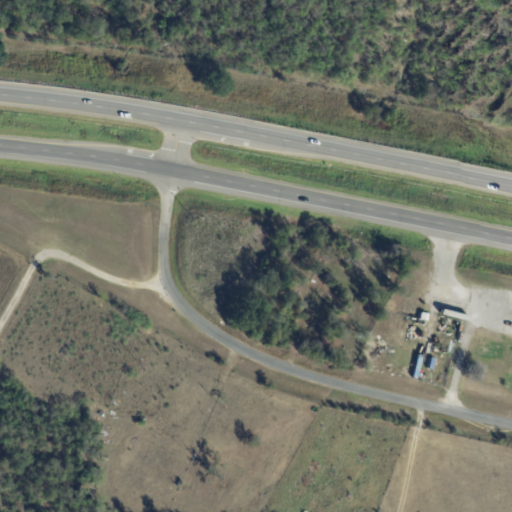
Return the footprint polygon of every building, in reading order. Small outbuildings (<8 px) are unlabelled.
[(424,313),(428,314),(426,321),(419,320),(421,312),(424,313)] [(92,402),(109,409),(103,423),(86,416),(92,402)] [(202,458),(209,441),(212,442),(213,440),(219,443),(218,445),(232,451),(225,467),(202,458)] [(94,479),(90,509),(73,506),(77,477),(94,479)] [(182,486),(185,478),(198,483),(194,491),(182,486)]
